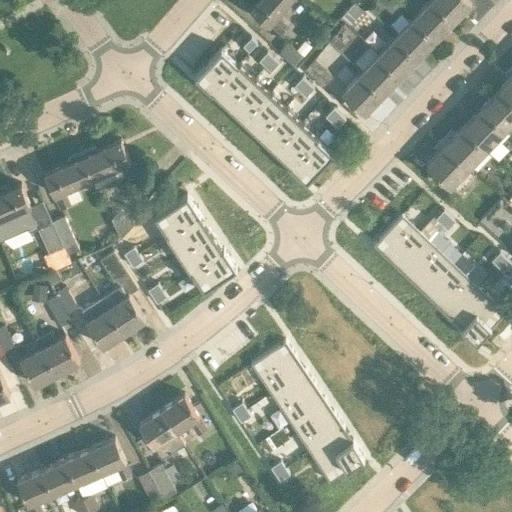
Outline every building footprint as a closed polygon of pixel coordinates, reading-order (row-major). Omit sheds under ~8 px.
[(277,14),(289,0),(258,0),(251,8),(280,34),(289,24),(277,14)] [(400,4),(395,0),(377,0),(392,13),(400,4)] [(454,20),(433,0),(427,0),(413,16),(412,16),(436,38),(454,20)] [(433,0),(454,20),(471,1),(470,0),(433,0)] [(350,25),(364,9),(356,2),(342,18),(350,25)] [(418,57),(436,38),(412,16),(394,34),(418,57)] [(230,37),(236,43),(244,34),(238,28),(230,37)] [(344,42),(335,34),(329,40),(339,48),(344,42)] [(400,75),(418,57),(394,34),(376,53),(400,75)] [(201,81),(202,80),(225,55),(209,40),(185,67),(201,81)] [(305,40),(296,49),(287,42),(279,51),(294,64),(302,55),(303,56),(312,46),(305,40)] [(260,49),(254,43),(246,52),(252,58),(260,49)] [(265,54),(260,49),(252,58),(257,63),(265,54)] [(382,94),(400,75),(376,53),(358,71),(382,94)] [(202,80),(217,95),(242,69),(226,54),(225,55),(202,80)] [(305,69),(323,86),(332,76),(315,59),(305,69)] [(217,95),(233,110),(257,83),(242,69),(217,95)] [(281,78),(287,83),(295,74),(289,69),(281,78)] [(364,112),(382,94),(358,71),(340,90),(354,104),(355,103),(364,112)] [(511,73),(500,86),(511,97),(511,73)] [(300,80),(295,74),(287,83),(292,89),(300,80)] [(273,98),(257,83),(233,110),(249,125),(273,98)] [(511,127),(511,97),(500,86),(482,106),(505,128),(509,124),(511,127)] [(265,139),(289,113),(273,98),(249,125),(265,139)] [(318,113),(326,104),(320,98),(312,107),(318,113)] [(326,104),(318,113),(324,118),(332,109),(326,104)] [(497,137),(505,128),(482,106),(463,125),(487,147),(498,158),(508,147),(497,137)] [(280,154),(304,129),(305,128),(289,113),(265,139),(280,154)] [(468,166),(487,147),(463,125),(445,144),(468,166)] [(304,129),(280,154),(279,155),(295,170),(319,144),(304,129)] [(81,153),(92,177),(119,165),(125,177),(136,172),(121,139),(96,150),(95,147),(81,153)] [(450,186),(468,166),(445,144),(427,163),(450,186)] [(65,189),(92,177),(81,153),(68,159),(69,162),(44,173),(60,208),(71,203),(65,189)] [(0,238),(0,239),(28,227),(29,230),(40,225),(21,183),(0,192),(0,238)] [(142,205),(146,209),(161,191),(157,187),(142,205)] [(173,234),(199,212),(200,210),(187,194),(160,217),(173,234)] [(111,218),(120,237),(146,209),(142,205),(132,196),(111,218)] [(440,212),(446,217),(455,209),(449,203),(440,212)] [(460,214),(455,209),(446,217),(452,223),(460,214)] [(199,212),(173,234),(172,235),(186,252),(213,228),(199,212)] [(67,253),(80,247),(64,215),(52,221),(67,253)] [(399,267),(425,239),(400,215),(373,243),(399,267)] [(71,261),(67,253),(52,221),(37,228),(56,268),(71,261)] [(201,267),(227,245),(213,228),(186,252),(200,268),(201,267)] [(161,245),(156,239),(147,247),(152,253),(161,245)] [(424,291),(451,263),(425,239),(399,267),(424,291)] [(215,284),(242,260),(228,244),(227,245),(201,267),(215,284)] [(161,245),(152,253),(157,259),(166,251),(161,245)] [(100,296),(124,332),(145,318),(129,293),(138,287),(113,249),(100,259),(114,280),(116,279),(119,284),(100,296)] [(499,251),(491,259),(497,265),(505,256),(499,251)] [(511,262),(505,256),(497,265),(503,270),(511,262)] [(451,263),(424,291),(449,315),(476,287),(451,263)] [(47,274),(51,284),(62,279),(57,269),(47,274)] [(189,278),(186,275),(183,272),(174,280),(180,286),(189,278)] [(194,284),(189,278),(180,286),(185,292),(194,284)] [(32,300),(46,301),(46,300),(47,284),(33,283),(32,300)] [(67,313),(78,306),(66,285),(55,291),(57,294),(56,295),(67,313)] [(476,287),(449,315),(475,339),(502,311),(476,287)] [(71,319),(67,313),(56,295),(48,300),(46,300),(46,301),(60,325),(71,319)] [(102,346),(124,332),(100,296),(80,309),(86,318),(84,319),(102,346)] [(0,344),(4,352),(15,346),(0,317),(0,344)] [(263,346),(285,373),(316,349),(294,322),(263,346)] [(38,337),(57,373),(79,361),(64,332),(55,337),(51,330),(38,337)] [(34,385),(57,373),(38,337),(25,344),(29,351),(19,356),(34,385)] [(393,392),(410,375),(377,341),(348,370),(368,389),(378,378),(393,392)] [(338,376),(316,349),(285,373),(307,400),(338,376)] [(0,399),(10,395),(0,371),(0,399)] [(330,427),(360,403),(338,376),(307,400),(330,427)] [(253,400),(262,392),(257,386),(247,394),(253,400)] [(262,392),(253,400),(258,406),(267,398),(262,392)] [(162,408),(176,431),(189,422),(197,434),(207,428),(184,393),(162,408)] [(360,403),(330,427),(352,454),(382,430),(360,403)] [(176,431),(162,408),(139,422),(161,456),(183,442),(176,431)] [(90,447),(101,471),(114,466),(120,478),(131,474),(115,436),(90,447)] [(292,447),(297,454),(306,446),(301,440),(292,447)] [(306,446),(297,454),(302,460),(311,452),(306,446)] [(76,482),(101,471),(90,447),(66,458),(76,482)] [(52,493),(76,482),(66,458),(41,469),(52,493)] [(148,469),(160,491),(160,490),(164,497),(176,490),(161,462),(148,469)] [(243,472),(237,462),(228,468),(234,478),(243,472)] [(43,511),(38,499),(52,493),(41,469),(17,479),(27,504),(17,508),(18,511),(43,511)] [(149,496),(160,491),(148,469),(138,475),(149,496)] [(160,490),(160,491),(149,496),(154,504),(165,499),(164,497),(160,490)] [(83,496),(89,511),(99,507),(93,492),(83,496)] [(77,511),(85,511),(89,511),(83,496),(73,500),(77,511)] [(228,511),(229,511),(223,502),(213,508),(215,511),(228,511)]
